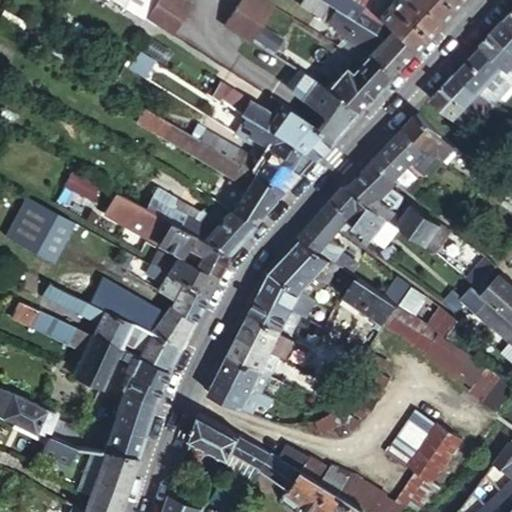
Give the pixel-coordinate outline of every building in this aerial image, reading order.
[(115,0),(143,18),(154,0),(115,0)] [(165,29),(172,33),(190,4),(184,0),(156,0),(156,1),(146,17),(165,29)] [(238,0),(226,21),(251,37),(259,23),(271,3),(267,1),(265,0),(238,0)] [(339,10),(322,0),(303,0),(302,3),(314,11),(319,3),(336,13),(339,10)] [(322,0),(339,10),(361,22),(374,0),(322,0)] [(374,0),(361,22),(384,34),(396,21),(385,10),(377,5),(382,0),(374,0)] [(384,34),(414,51),(455,6),(448,0),(394,0),(385,10),(396,21),(384,34)] [(314,11),(331,21),(336,13),(319,3),(314,11)] [(362,58),(386,80),(414,51),(384,34),(361,22),(339,10),(336,13),(331,21),(365,53),(362,58)] [(511,19),(508,17),(495,31),(511,44),(511,19)] [(251,37),(254,38),(274,52),(283,38),(259,23),(251,37)] [(511,64),(511,44),(495,31),(483,43),(511,66),(511,64)] [(483,43),(458,71),(481,91),(487,96),(491,92),(488,88),(495,80),(499,83),(506,74),(511,79),(511,66),(483,43)] [(328,86),(358,110),(386,80),(362,58),(357,65),(348,59),(328,86)] [(321,129),(333,137),(358,110),(328,86),(296,66),(289,77),(286,83),(324,113),(314,125),(321,129)] [(458,71),(445,85),(468,105),(481,91),(458,71)] [(487,96),(497,104),(511,87),(511,79),(506,74),(499,83),(495,80),(488,88),(491,92),(487,96)] [(212,92),(221,98),(230,103),(237,93),(218,82),(212,92)] [(432,99),(432,101),(455,119),(468,105),(445,85),(432,99)] [(487,96),(481,91),(468,105),(480,115),(485,118),(486,120),(499,106),(497,104),(487,96)] [(254,119),(261,108),(237,93),(230,103),(254,119)] [(267,154),(299,174),(315,157),(301,149),(258,121),(254,119),(230,103),(221,98),(213,109),(250,135),(248,137),(269,151),(267,154)] [(468,105),(455,119),(467,129),(480,115),(468,105)] [(265,110),(261,108),(254,119),(258,121),(265,110)] [(289,109),(279,119),(287,125),(297,114),(289,109)] [(199,140),(147,110),(139,123),(236,180),(245,167),(199,140)] [(301,149),(321,129),(314,125),(297,114),(287,125),(279,119),(265,110),(258,121),(301,149)] [(419,114),(405,127),(426,148),(442,161),(457,145),(419,114)] [(485,118),(480,115),(467,129),(472,133),(485,118)] [(426,148),(405,127),(374,158),(375,159),(394,174),(426,148)] [(199,140),(245,167),(247,168),(255,156),(206,128),(199,140)] [(301,149),(315,157),(333,137),(321,129),(301,149)] [(511,161),(511,141),(511,142),(500,155),(510,164),(511,161)] [(255,156),(247,168),(256,174),(267,154),(259,149),(255,156)] [(259,176),(284,190),(299,174),(267,154),(256,174),(259,176)] [(394,174),(375,159),(348,187),(388,218),(395,223),(396,224),(413,202),(390,184),(396,176),(394,174)] [(250,186),(259,176),(256,174),(247,168),(245,167),(236,180),(237,180),(250,186)] [(89,200),(98,184),(72,170),(63,185),(89,200)] [(230,207),(253,224),(284,190),(259,176),(250,186),(230,207)] [(507,196),(511,190),(498,179),(493,185),(497,188),(507,196)] [(388,218),(348,187),(346,185),(333,199),(350,213),(344,220),(365,234),(360,240),(365,244),(370,237),(373,239),(383,245),(398,226),(396,224),(395,223),(388,218)] [(194,234),(228,252),(253,224),(230,207),(228,207),(224,214),(219,211),(215,218),(206,212),(205,213),(201,220),(176,205),(180,198),(158,186),(146,207),(194,234)] [(502,203),(507,196),(497,188),(488,196),(500,206),(502,203)] [(36,256),(58,213),(26,196),(0,247),(0,253),(30,268),(36,256)] [(128,197),(119,214),(162,237),(159,243),(182,255),(187,245),(194,234),(146,207),(128,197)] [(205,213),(180,198),(176,205),(201,220),(205,213)] [(333,199),(316,218),(335,230),(344,220),(350,213),(333,199)] [(398,226),(425,247),(442,224),(413,202),(396,224),(398,226)] [(78,224),(58,213),(36,256),(55,266),(57,267),(78,224)] [(301,235),(302,237),(331,257),(334,258),(345,266),(346,267),(351,270),(357,262),(340,251),(343,247),(328,240),(335,230),(316,218),(301,235)] [(434,255),(452,231),(442,224),(425,247),(434,255)] [(198,261),(218,271),(228,252),(194,234),(187,245),(201,253),(198,261)] [(331,257),(302,237),(287,254),(316,274),(331,257)] [(511,251),(511,246),(507,243),(501,252),(508,257),(511,251)] [(287,254),(271,271),(302,290),(316,274),(287,254)] [(36,256),(30,268),(49,278),(55,266),(36,256)] [(345,266),(334,258),(331,257),(316,274),(329,282),(330,284),(345,266)] [(169,272),(206,296),(218,271),(198,261),(196,266),(179,258),(169,272)] [(479,290),(496,268),(498,265),(487,258),(468,281),(479,290)] [(169,272),(152,262),(147,271),(163,281),(169,272)] [(271,271),(262,289),(293,308),(302,290),(271,271)] [(175,299),(199,310),(206,296),(169,272),(163,281),(158,289),(158,290),(175,299)] [(385,294),(396,302),(409,280),(400,274),(398,273),(385,294)] [(504,289),(511,280),(503,273),(495,283),(504,289)] [(316,274),(302,290),(309,295),(318,286),(322,290),(329,282),(316,274)] [(365,307),(376,288),(356,274),(346,294),(365,307)] [(493,302),(511,316),(511,281),(511,280),(504,289),(493,302)] [(80,314),(86,300),(52,282),(45,296),(80,314)] [(412,312),(426,291),(414,283),(400,305),(412,312)] [(491,300),(493,302),(504,289),(495,283),(485,295),(491,300)] [(143,329),(153,334),(181,347),(194,319),(170,307),(167,313),(163,321),(150,315),(125,301),(97,288),(90,302),(133,324),(143,329)] [(384,320),(396,302),(385,294),(376,288),(365,307),(384,320)] [(293,308),(262,289),(251,309),(284,326),(293,308)] [(309,295),(302,290),(293,308),(300,311),(302,312),(303,313),(306,315),(314,298),(309,295)] [(491,300),(485,295),(479,290),(467,304),(480,314),(491,300)] [(150,315),(156,307),(155,305),(131,292),(125,301),(150,315)] [(462,311),(467,304),(456,295),(450,302),(462,311)] [(194,319),(199,310),(175,299),(170,307),(194,319)] [(12,317),(28,325),(37,308),(20,300),(12,317)] [(90,302),(86,300),(80,314),(100,324),(94,336),(121,348),(123,343),(133,324),(90,302)] [(511,316),(493,302),(491,300),(480,314),(511,340),(511,316)] [(444,334),(456,314),(457,312),(441,301),(427,323),(444,334)] [(511,390),(511,382),(463,348),(444,334),(427,323),(412,312),(400,305),(396,302),(384,320),(401,331),(399,333),(409,339),(410,337),(414,340),(412,342),(427,351),(426,353),(474,386),(471,390),(498,410),(511,390)] [(167,313),(156,307),(150,315),(163,321),(167,313)] [(37,308),(28,325),(47,334),(57,317),(37,308)] [(293,308),(284,326),(292,331),(302,312),(300,311),(293,308)] [(248,315),(281,332),(284,326),(251,309),(248,315)] [(466,321),(456,314),(444,334),(463,348),(472,337),(460,329),(466,321)] [(248,315),(239,334),(271,351),(281,332),(248,315)] [(57,317),(47,334),(67,343),(75,327),(57,317)] [(133,348),(143,329),(133,324),(123,343),(133,348)] [(94,336),(75,327),(67,343),(85,353),(94,336)] [(143,353),(153,334),(143,329),(133,348),(143,353)] [(281,332),(271,351),(279,356),(284,359),(294,339),(281,332)] [(181,347),(153,334),(143,353),(140,358),(169,371),(181,347)] [(239,334),(229,353),(261,370),(271,351),(239,334)] [(74,374),(102,386),(121,348),(94,336),(85,353),(78,368),(74,374)] [(388,361),(368,348),(364,356),(363,358),(382,370),(388,361)] [(359,358),(343,349),(329,372),(345,382),(359,358)] [(271,351),(261,370),(269,374),(279,356),(271,351)] [(229,353),(220,371),(253,386),(261,370),(229,353)] [(161,388),(169,371),(140,358),(132,374),(161,388)] [(344,391),(364,404),(370,407),(390,376),(382,370),(363,358),(344,390),(344,391)] [(253,386),(260,390),(269,374),(261,370),(253,386)] [(220,371),(210,392),(242,407),(253,386),(220,371)] [(161,388),(132,374),(124,391),(155,404),(159,393),(161,388)] [(260,390),(253,386),(242,407),(250,411),(256,400),(268,406),(273,396),(260,390)] [(12,393),(0,387),(0,411),(3,413),(12,393)] [(112,424),(144,435),(155,404),(124,391),(113,420),(112,424)] [(350,425),(364,404),(344,391),(335,406),(329,416),(322,417),(322,429),(338,429),(338,438),(350,425)] [(43,407),(12,393),(3,413),(34,428),(43,407)] [(48,434),(55,416),(56,413),(43,407),(34,428),(41,431),(48,434)] [(410,465),(411,462),(437,422),(416,409),(388,451),(410,465)] [(243,429),(200,411),(190,438),(233,459),(231,464),(247,471),(253,461),(263,465),(281,443),(243,429)] [(82,428),(55,416),(48,434),(74,445),(82,428)] [(411,462),(420,468),(445,483),(475,443),(439,420),(437,422),(411,462)] [(105,441),(136,454),(144,435),(112,424),(105,441)] [(48,434),(41,431),(38,437),(45,440),(48,434)] [(74,445),(48,434),(45,440),(40,452),(62,461),(97,467),(105,443),(105,442),(74,445)] [(289,436),(283,444),(303,461),(311,449),(289,436)] [(92,495),(118,507),(136,454),(105,441),(105,442),(105,443),(97,467),(97,468),(89,492),(88,493),(92,495)] [(511,442),(497,460),(511,472),(511,442)] [(359,511),(361,508),(340,491),(323,477),(303,461),(283,444),(281,443),(263,465),(288,485),(280,495),(297,509),(305,500),(319,511),(359,511)] [(303,461),(323,477),(334,460),(312,447),(311,449),(303,461)] [(40,452),(34,464),(55,475),(88,493),(89,492),(97,468),(97,467),(62,461),(40,452)] [(340,491),(354,467),(336,458),(334,460),(323,477),(340,491)] [(367,511),(414,511),(417,509),(402,499),(401,500),(388,492),(391,485),(356,465),(354,467),(340,491),(361,508),(367,511)] [(402,499),(417,509),(445,483),(420,468),(400,498),(402,499)] [(493,486),(483,478),(475,488),(485,495),(493,486)] [(90,511),(116,511),(118,507),(92,495),(88,493),(83,509),(89,511),(90,511)] [(203,511),(206,505),(172,493),(165,511),(203,511)] [(465,511),(511,511),(511,508),(508,511),(483,511),(467,499),(460,507),(465,511)]
